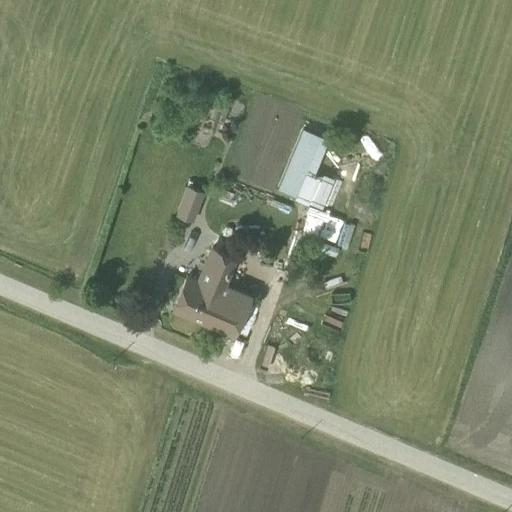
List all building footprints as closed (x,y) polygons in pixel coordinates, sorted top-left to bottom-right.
[(302,128),(277,188),(296,196),(305,173),(313,176),(328,139),(302,128)] [(321,202),(331,174),(320,170),(310,198),(321,202)] [(204,191),(186,185),(175,216),(193,222),(204,191)] [(301,228),(318,235),(328,211),(310,204),(301,228)] [(237,257),(210,246),(197,277),(187,274),(173,309),(234,335),(252,293),(226,282),(237,257)] [(300,314),(315,318),(321,293),(306,290),(300,314)]
